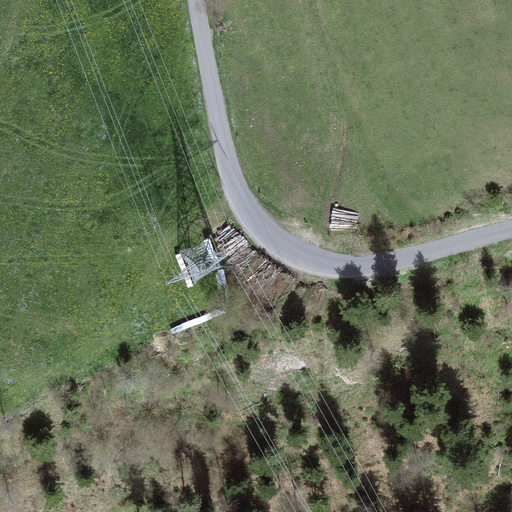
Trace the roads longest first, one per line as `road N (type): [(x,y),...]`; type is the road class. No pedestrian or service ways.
road 1 (unclassified): [(511,225),(333,271),(284,262),(245,217),(213,131),(196,0)]
road 2 (track): [(271,247),(319,219),(328,195),(340,113),(312,0)]
